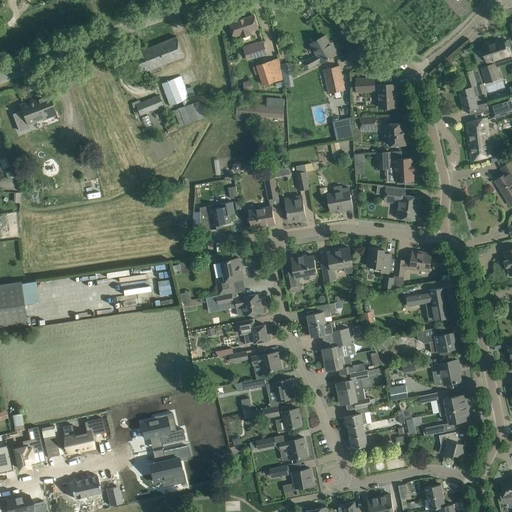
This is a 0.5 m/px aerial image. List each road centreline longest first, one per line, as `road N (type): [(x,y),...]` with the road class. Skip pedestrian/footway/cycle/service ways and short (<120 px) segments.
road 1 (residential): [(341,478),(333,439),(283,327),(274,243)]
road 2 (residential): [(0,79),(198,0)]
road 3 (residential): [(500,431),(469,272),(444,235)]
road 4 (residential): [(274,243),(346,228),(444,235)]
road 5 (residential): [(444,235),(440,157),(415,74)]
road 6 (residential): [(479,479),(435,470),(357,483),(341,478)]
road 7 (residential): [(0,492),(124,456)]
road 8 (residential): [(415,74),(320,0)]
